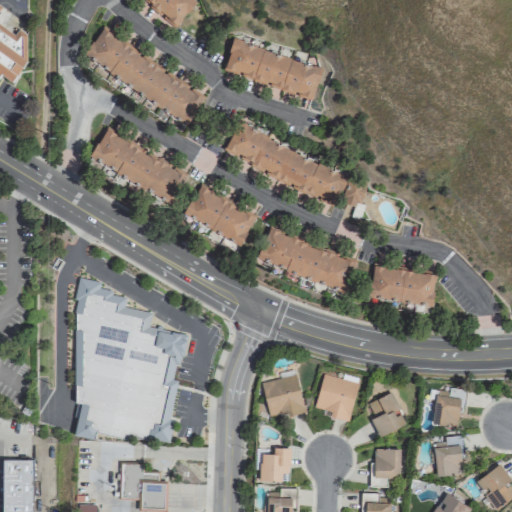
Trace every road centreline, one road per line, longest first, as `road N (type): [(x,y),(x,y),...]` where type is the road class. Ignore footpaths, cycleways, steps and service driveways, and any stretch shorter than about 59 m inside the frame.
road 1 (residential): [(70,82),(294,214),(447,257),(484,302),(496,358)]
road 2 (secondary): [(511,355),(402,353),(257,311)]
road 3 (residential): [(307,120),(220,92),(214,76),(112,0)]
road 4 (residential): [(54,192),(70,162),(68,43),(86,0)]
road 5 (secondary): [(257,311),(93,215)]
road 6 (residential): [(227,449),(233,383),(257,311)]
